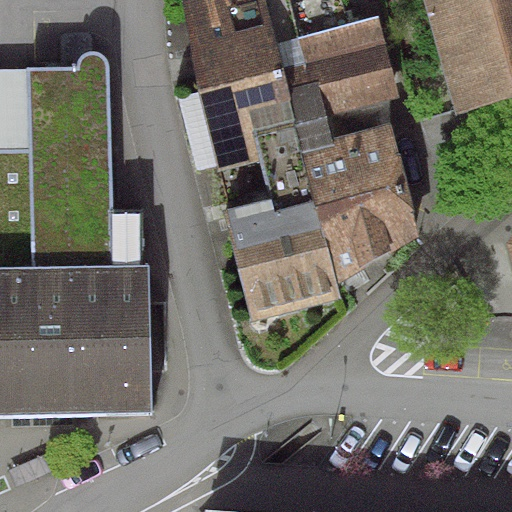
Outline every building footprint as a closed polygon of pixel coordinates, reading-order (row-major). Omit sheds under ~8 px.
[(180,0),(201,91),(217,166),(219,172),(260,162),(270,197),(228,208),(222,210),(251,322),(341,298),(337,283),(302,151),(335,143),(328,115),(391,100),(400,98),(379,15),(349,23),(342,0),(180,0)] [(511,97),(511,0),(423,0),(456,113),(511,97)] [(0,416),(130,414),(152,414),(150,263),(139,263),(138,208),(115,208),(109,62),(107,57),(102,53),(95,50),(87,52),(80,57),(78,66),(0,65),(0,416)] [(217,166),(201,91),(178,96),(198,171),(217,166)] [(335,143),(302,151),(337,283),(418,236),(390,122),(391,100),(328,115),(335,143)] [(260,162),(219,172),(228,208),(270,197),(260,162)]
